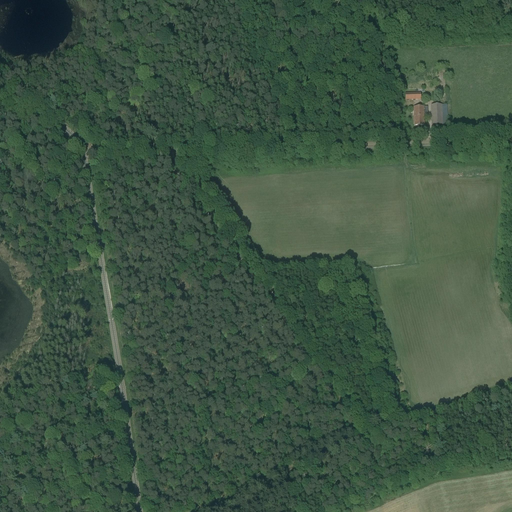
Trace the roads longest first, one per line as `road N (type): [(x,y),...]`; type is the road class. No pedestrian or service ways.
road 1 (unclassified): [(82,150),(511,139)]
road 2 (tertiary): [(139,511),(82,150)]
